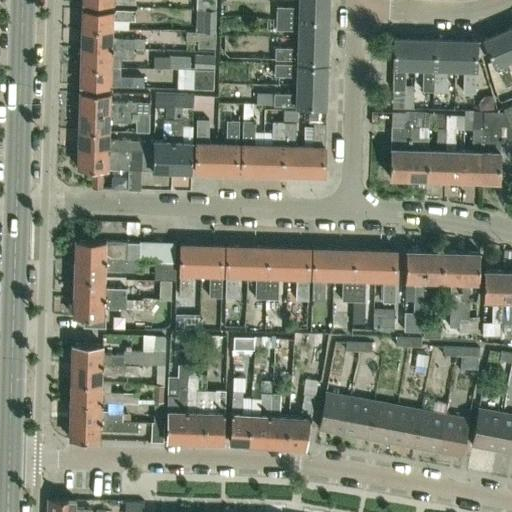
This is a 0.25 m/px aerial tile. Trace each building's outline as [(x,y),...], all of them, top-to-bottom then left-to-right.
[(214,10),(214,0),(193,0),(193,9),(214,10)] [(328,19),(328,0),(299,0),(299,6),(276,6),(276,18),(328,19)] [(80,16),(80,27),(112,29),(112,20),(134,21),(134,10),(83,8),(83,16),(80,16)] [(192,32),(200,32),(212,33),(214,33),(214,10),(193,9),(192,32)] [(299,29),(298,39),(327,40),(328,19),(276,18),(276,29),(299,29)] [(511,25),(502,30),(511,51),(511,25)] [(144,49),(144,48),(144,39),(133,39),(112,38),(112,29),(80,27),(80,39),(82,39),(81,46),(133,48),(133,49),(144,49)] [(511,58),(511,51),(502,30),(483,38),(504,86),(511,82),(511,74),(506,61),(511,58)] [(200,32),(192,32),(186,32),(186,40),(198,41),(198,47),(212,47),(212,33),(200,32)] [(414,37),(394,37),(392,90),(392,108),(402,108),(403,90),(404,90),(405,67),(414,67),(414,37)] [(435,38),(414,37),(414,67),(423,67),(422,90),(434,90),(435,38)] [(456,38),(435,38),(434,90),(445,90),(445,68),(455,69),(456,38)] [(456,38),(455,69),(463,69),(463,91),(475,91),(476,39),(456,38)] [(327,40),(298,39),(298,47),(275,46),(274,59),(327,60),(327,40)] [(79,66),(121,67),(121,58),(133,59),(133,49),(133,48),(81,46),(81,53),(79,53),(79,66)] [(167,68),(177,69),(188,69),(189,56),(167,55),(167,68)] [(213,70),(214,70),(215,56),(194,55),(194,69),(194,70),(213,70)] [(297,85),(326,85),(327,65),(274,63),(274,75),(297,75),(297,85)] [(132,77),(121,76),(121,67),(79,66),(79,77),(80,77),(80,85),(132,86),(132,87),(143,87),(144,77),(132,77)] [(212,89),(213,70),(194,70),(194,69),(191,69),(191,89),(212,89)] [(326,106),(326,85),(297,85),(296,94),(273,93),(273,105),(326,106)] [(110,92),(80,91),(80,93),(78,93),(78,103),(80,103),(79,110),(142,112),(149,112),(150,103),(131,103),(110,102),(110,92)] [(154,107),(174,107),(174,94),(155,94),(154,107)] [(183,107),(193,108),(193,94),(174,94),(174,107),(183,107)] [(77,117),(77,129),(109,130),(109,121),(130,122),(130,123),(142,123),(142,112),(79,110),(79,117),(77,117)] [(472,150),(463,149),(462,179),(480,179),(481,129),(482,111),(473,110),(472,150)] [(482,111),(481,129),(480,179),(499,180),(500,151),(501,138),(511,138),(511,129),(506,114),(504,111),(482,111)] [(390,177),(408,177),(410,113),(391,113),(390,147),(390,177)] [(427,128),(428,114),(410,113),(408,177),(426,178),(427,149),(418,148),(419,127),(427,128)] [(446,114),(428,114),(427,128),(437,128),(436,149),(427,149),(426,178),(444,178),(446,114)] [(462,179),(463,149),(454,149),(455,114),(446,114),(444,178),(462,179)] [(173,118),(163,118),(162,140),(153,140),(152,150),(145,150),(142,150),(141,169),(154,169),(154,172),(165,172),(165,170),(172,170),(173,118)] [(183,118),(173,118),(172,170),(179,170),(179,172),(189,173),(189,171),(191,171),(192,141),(182,141),(183,118)] [(216,171),(217,142),(208,142),(209,120),(196,119),(195,171),(216,171)] [(226,142),(217,142),(216,171),(237,172),(238,120),(226,120),(226,142)] [(262,173),(263,143),(254,143),(254,121),(243,120),(241,172),(262,173)] [(271,143),(263,143),(262,173),(282,173),(284,121),(272,121),(271,143)] [(303,174),(304,144),(295,144),(295,122),(284,121),(282,173),(303,174)] [(313,145),(304,144),(303,174),(324,175),(325,122),(320,122),(313,122),(313,145)] [(78,148),(142,150),(145,150),(145,141),(109,140),(109,130),(77,129),(76,141),(78,141),(78,148)] [(108,168),(141,169),(142,150),(78,148),(78,155),(76,155),(76,165),(78,165),(78,167),(108,168)] [(75,258),(138,260),(139,241),(76,239),(76,241),(74,241),(73,251),(75,251),(75,258)] [(174,261),(175,242),(139,241),(138,260),(140,260),(164,261),(174,261)] [(201,274),(202,243),(181,242),(179,296),(191,296),(192,273),(201,274)] [(223,244),(202,243),(201,274),(209,274),(208,296),(221,296),(223,244)] [(237,297),(237,276),(237,275),(247,275),(248,244),(227,244),(225,297),(237,297)] [(268,245),(248,244),(247,275),(255,275),(254,297),(266,297),(268,245)] [(278,298),(278,277),(278,276),(288,276),(289,246),(268,245),(266,297),(278,298)] [(309,246),(289,246),(288,276),(296,276),(295,298),(308,299),(309,246)] [(324,299),(324,278),(324,277),(333,277),(334,247),(313,246),(312,299),(324,299)] [(355,248),(334,247),(333,277),(342,277),(341,300),(353,300),(355,248)] [(375,248),(355,248),(353,300),(364,300),(365,278),(374,279),(375,248)] [(396,249),(375,248),(374,279),(382,279),(382,301),(395,301),(396,249)] [(422,336),(423,336),(424,322),(423,322),(424,301),(425,249),(407,249),(406,279),(414,279),(413,311),(404,311),(404,330),(423,331),(422,336)] [(434,280),(442,280),(443,250),(425,249),(424,301),(433,301),(434,280)] [(460,326),(461,251),(443,250),(442,280),(451,281),(450,302),(450,325),(460,326)] [(461,251),(460,326),(460,331),(480,332),(480,319),(468,319),(469,302),(469,281),(478,282),(479,251),(461,251)] [(73,266),(73,277),(105,278),(105,269),(126,270),(139,270),(140,260),(138,260),(75,258),(75,266),(73,266)] [(174,278),(174,261),(164,261),(164,278),(174,278)] [(483,300),(493,300),(493,322),(502,323),(503,300),(503,270),(484,270),(483,300)] [(511,270),(503,270),(503,300),(502,323),(511,323),(511,311),(511,270)] [(74,289),(74,296),(126,298),(126,288),(105,287),(105,278),(73,277),(72,289),(74,289)] [(160,281),(159,299),(170,300),(171,281),(160,281)] [(126,299),(126,298),(74,296),(74,303),(72,303),(71,314),(73,314),(73,315),(84,316),(83,327),(105,328),(105,316),(104,316),(104,306),(125,307),(125,309),(151,309),(151,300),(126,299)] [(394,331),(394,317),(373,316),(372,330),(394,331)] [(424,322),(423,336),(438,337),(439,323),(424,322)] [(230,366),(230,336),(216,336),(215,365),(230,366)] [(235,349),(254,349),(254,337),(236,337),(235,349)] [(398,348),(408,348),(410,338),(398,338),(398,348)] [(410,338),(408,348),(424,349),(424,338),(410,338)] [(72,355),(72,363),(123,364),(139,365),(164,365),(164,351),(123,350),(123,354),(102,354),(102,344),(73,343),(73,345),(70,344),(70,355),(72,355)] [(348,353),(358,353),(359,343),(348,343),(348,353)] [(359,343),(358,353),(374,353),(375,343),(359,343)] [(455,355),(457,347),(442,346),(442,354),(455,355)] [(479,348),(457,347),(455,355),(479,356),(479,348)] [(511,363),(511,362),(511,352),(499,351),(497,361),(511,363)] [(70,369),(69,381),(101,382),(102,373),(138,374),(138,366),(139,365),(123,364),(72,363),(72,369),(70,369)] [(167,394),(167,410),(166,439),(168,439),(168,441),(179,441),(179,439),(185,440),(187,389),(188,376),(188,364),(178,364),(177,395),(167,394)] [(206,390),(196,389),(197,376),(188,376),(187,389),(185,440),(193,440),(193,442),(204,442),(205,411),(206,390)] [(71,400),(101,401),(138,402),(139,392),(101,391),(101,382),(69,381),(69,393),(71,393),(71,400)] [(164,385),(157,385),(154,385),(153,402),(164,402),(164,385)] [(214,390),(214,392),(214,402),(213,412),(205,411),(204,442),(216,443),(216,441),(224,441),(225,390),(214,390)] [(237,444),(248,445),(250,413),(241,413),(242,391),(232,391),(231,401),(229,441),(237,442),(237,444)] [(343,432),(350,395),(326,391),(319,428),(343,432)] [(259,413),(250,413),(248,445),(260,445),(261,443),(267,444),(271,393),(261,393),(260,401),(259,413)] [(286,447),(288,416),(279,416),(279,401),(280,394),(271,393),(267,444),(275,444),(274,446),(286,447)] [(300,417),(288,416),(286,447),(298,448),(298,446),(306,446),(313,401),(314,396),(304,395),(303,401),(300,417)] [(373,400),(350,395),(343,432),(367,437),(373,400)] [(70,411),(70,418),(122,420),(122,409),(101,409),(101,401),(71,400),(71,401),(69,401),(68,411),(70,411)] [(373,400),(367,437),(390,441),(397,404),(373,400)] [(154,404),(153,421),(165,422),(166,404),(154,404)] [(421,409),(397,404),(390,441),(414,446),(421,409)] [(472,444),(496,449),(503,412),(479,407),(472,444)] [(438,450),(445,413),(421,409),(414,446),(438,450)] [(511,451),(511,413),(503,412),(496,449),(511,451)] [(469,418),(445,413),(438,450),(462,455),(469,418)] [(122,420),(70,418),(70,425),(68,425),(68,436),(70,436),(70,438),(100,439),(100,429),(138,430),(138,420),(122,420)] [(153,422),(151,422),(151,440),(164,441),(164,431),(165,422),(153,421),(153,422)] [(48,497),(47,511),(91,511),(91,508),(76,508),(76,498),(48,497)] [(127,500),(126,511),(143,511),(144,501),(127,500)]
